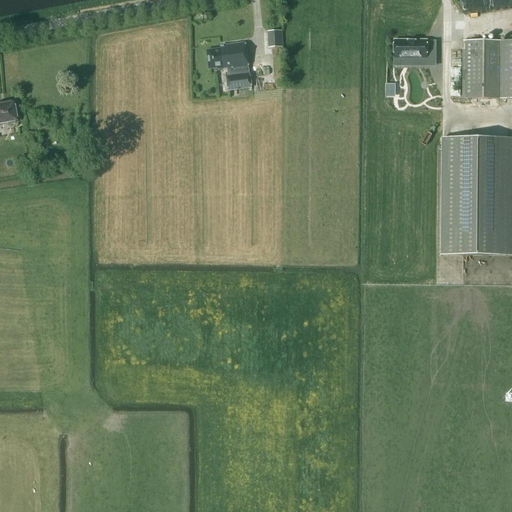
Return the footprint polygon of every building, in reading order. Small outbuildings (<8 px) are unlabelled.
[(267,32),(268,48),(283,47),(282,31),(267,32)] [(427,40),(394,40),(394,58),(427,58),(427,40)] [(511,41),(493,41),(463,41),(463,99),(511,99),(511,41)] [(228,92),(251,88),(249,73),(248,68),(249,67),(245,43),(220,47),(220,49),(206,51),(209,70),(218,69),(218,70),(224,69),(224,70),(227,70),(228,76),(226,76),(228,92)] [(0,124),(16,121),(13,102),(0,104),(0,124)] [(511,138),(441,138),(441,255),(511,255),(511,138)]
